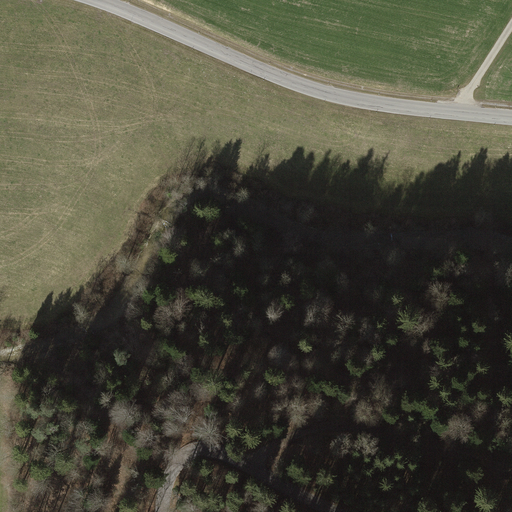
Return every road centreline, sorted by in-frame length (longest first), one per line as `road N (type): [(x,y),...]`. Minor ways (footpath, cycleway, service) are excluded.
road 1 (tertiary): [(94,0),(285,82),(371,104),(511,119)]
road 2 (track): [(249,463),(318,427),(347,424),(511,468)]
road 3 (unclassified): [(338,511),(249,463),(204,449),(183,454),(168,473),(162,511)]
